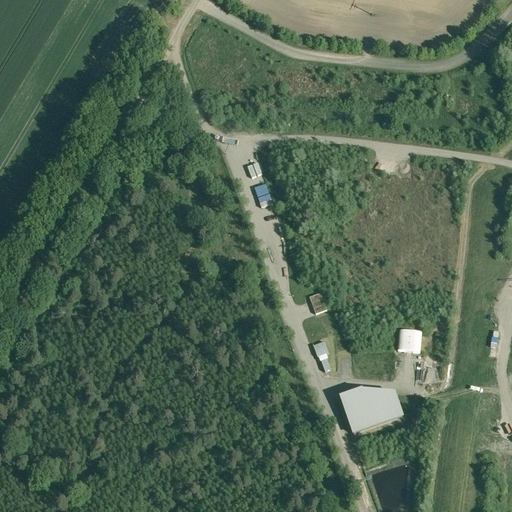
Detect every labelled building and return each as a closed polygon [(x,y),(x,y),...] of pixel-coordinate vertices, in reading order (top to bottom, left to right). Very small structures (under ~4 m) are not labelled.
[(257,164),(245,169),(250,180),(262,175),(257,164)] [(252,189),(257,204),(269,200),(264,185),(252,189)] [(313,316),(326,311),(320,294),(307,299),(313,316)] [(327,337),(320,318),(306,324),(313,343),(327,337)] [(421,354),(422,333),(396,332),(396,353),(421,354)] [(496,341),(497,336),(490,335),(488,348),(493,348),(494,341),(496,341)] [(329,354),(325,343),(315,347),(319,358),(329,354)] [(330,357),(320,361),(321,366),(332,362),(330,357)] [(345,437),(347,437),(404,420),(404,411),(400,411),(395,394),(352,393),(332,399),(336,414),(337,410),(345,437)]
